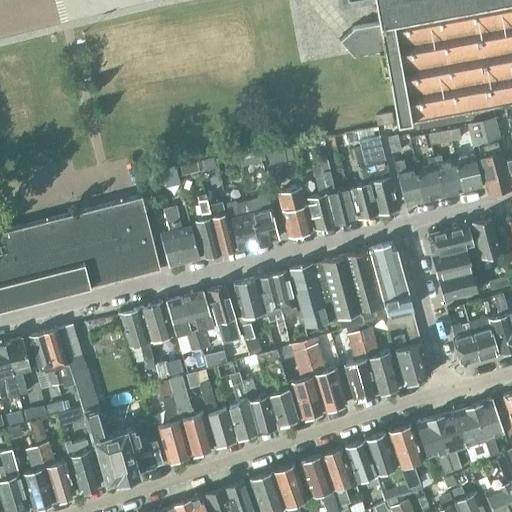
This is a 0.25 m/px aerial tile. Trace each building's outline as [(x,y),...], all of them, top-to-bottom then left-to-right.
[(511,0),(334,0),(335,0),(337,2),(339,3),(342,3),(349,2),(349,3),(365,0),(373,0),(378,21),(354,26),(339,38),(352,54),(378,49),(382,71),(387,70),(396,122),(417,118),(419,126),(463,118),(462,110),(511,100),(511,0)] [(392,121),(391,111),(375,114),(377,124),(392,121)] [(476,144),(477,146),(489,193),(509,187),(500,152),(504,151),(494,117),(467,124),(472,145),(476,144)] [(458,127),(441,130),(443,140),(460,137),(458,127)] [(400,148),(398,138),(397,134),(394,134),(393,130),(386,132),(387,136),(388,140),(391,150),(400,148)] [(443,140),(441,130),(428,133),(430,143),(443,140)] [(358,138),(360,146),(377,211),(377,212),(397,207),(389,175),(388,175),(378,134),(358,138)] [(259,148),(260,156),(265,175),(277,172),(274,162),(282,160),(279,145),(259,148)] [(377,211),(360,146),(351,148),(361,182),(349,185),(357,216),(377,211)] [(236,152),(238,162),(239,167),(260,163),(257,149),(236,152)] [(442,152),(433,155),(443,194),(462,190),(454,158),(444,161),(442,152)] [(473,154),(454,158),(462,190),(481,185),(473,154)] [(428,165),(415,168),(423,199),(443,194),(433,155),(426,157),(428,165)] [(198,160),(202,177),(212,175),(212,172),(217,171),(215,161),(212,162),(210,157),(198,160)] [(318,160),(319,162),(334,222),(354,217),(346,186),(334,189),(326,158),(318,160)] [(179,163),(181,174),(199,170),(197,160),(179,163)] [(334,222),(319,162),(311,164),(318,193),(306,196),(314,227),(334,222)] [(423,199),(415,168),(404,171),(401,163),(395,165),(397,173),(396,173),(404,204),(423,199)] [(175,164),(159,167),(164,187),(180,183),(175,164)] [(160,171),(144,175),(148,191),(164,187),(160,171)] [(305,203),(300,185),(277,191),(279,201),(281,208),(288,234),(311,228),(305,203)] [(211,191),(204,193),(219,252),(234,248),(224,211),(214,214),(213,209),(215,209),(216,210),(225,208),(221,192),(212,194),(211,191)] [(260,208),(250,211),(258,242),(278,237),(266,191),(257,194),(260,208)] [(219,252),(204,193),(197,195),(202,217),(195,219),(204,255),(219,252)] [(0,306),(16,303),(21,302),(21,301),(39,297),(44,296),(62,291),(63,291),(67,290),(86,285),(90,284),(159,266),(149,225),(158,223),(155,211),(146,213),(141,194),(0,229),(0,306)] [(258,242),(250,211),(239,214),(235,199),(225,201),(237,247),(258,242)] [(175,204),(169,205),(183,261),(199,257),(190,223),(181,226),(175,204)] [(183,261),(169,205),(162,207),(168,229),(159,231),(168,264),(183,261)] [(470,222),(480,257),(499,251),(490,217),(470,222)] [(431,257),(465,247),(473,245),(466,222),(427,232),(425,236),(431,257)] [(390,241),(368,247),(385,314),(411,307),(394,244),(390,241)] [(321,259),(321,260),(337,317),(360,311),(362,321),(385,314),(368,247),(321,259)] [(465,247),(431,257),(436,274),(470,265),(465,247)] [(337,317),(321,260),(312,262),(311,262),(288,268),(304,326),(337,317)] [(481,266),(470,269),(437,278),(443,299),(476,289),(472,276),(483,273),(481,266)] [(285,269),(271,272),(282,316),(296,313),(285,269)] [(271,272),(257,276),(266,311),(268,320),(282,316),(271,272)] [(239,324),(245,344),(246,347),(257,344),(250,321),(253,320),(252,315),(266,311),(257,276),(232,282),(241,315),(237,316),(240,324),(239,324)] [(246,347),(245,344),(233,348),(224,318),(234,315),(224,284),(206,289),(227,360),(236,357),(237,360),(249,356),(246,347)] [(499,292),(506,312),(511,333),(511,303),(508,289),(499,292)] [(202,290),(185,294),(200,347),(209,345),(203,327),(213,324),(202,290)] [(200,347),(185,294),(165,299),(176,335),(185,332),(191,350),(200,347)] [(162,300),(140,306),(149,337),(147,338),(148,340),(170,335),(162,300)] [(496,353),(486,318),(485,315),(466,321),(470,332),(463,335),(454,305),(445,308),(448,317),(451,330),(452,336),(458,359),(458,360),(464,363),(464,362),(496,353)] [(149,337),(140,306),(119,311),(127,346),(139,343),(145,369),(155,366),(148,340),(147,338),(149,337)] [(388,329),(405,325),(410,344),(393,348),(402,383),(429,374),(419,337),(411,308),(384,315),(388,329)] [(511,333),(506,312),(486,318),(496,353),(511,347),(511,333)] [(368,325),(357,329),(376,391),(399,384),(388,348),(377,352),(368,325)] [(59,330),(67,358),(82,409),(98,404),(87,367),(85,367),(72,326),(59,330)] [(43,330),(58,382),(62,381),(63,385),(74,383),(57,327),(43,330)] [(376,391),(357,329),(345,333),(354,359),(343,363),(353,399),(376,391)] [(51,384),(58,382),(43,330),(28,334),(39,370),(47,367),(51,384)] [(21,336),(4,341),(17,393),(25,391),(20,369),(29,367),(21,336)] [(4,341),(0,341),(0,374),(2,374),(8,397),(17,395),(17,393),(4,341)] [(317,343),(305,347),(323,409),(346,401),(335,365),(324,368),(317,343)] [(268,392),(278,424),(296,418),(276,347),(255,353),(263,380),(277,376),(281,388),(268,392)] [(323,409),(305,347),(292,350),(300,377),(290,380),(300,416),(323,409)] [(156,365),(159,377),(183,371),(180,359),(156,365)] [(195,370),(198,383),(216,444),(235,438),(225,406),(211,410),(210,406),(213,405),(205,379),(208,379),(205,367),(195,370)] [(238,370),(256,431),(275,425),(266,394),(252,398),(251,394),(254,394),(246,368),(238,370)] [(188,386),(198,383),(195,370),(185,373),(188,386)] [(228,405),(238,437),(256,431),(238,370),(230,372),(238,398),(241,397),(242,401),(228,405)] [(171,385),(170,385),(189,453),(212,445),(203,413),(192,416),(184,390),(187,389),(183,373),(169,377),(171,385)] [(189,453),(170,385),(164,387),(167,397),(162,398),(169,423),(157,426),(167,461),(189,453)] [(511,433),(511,390),(502,393),(508,412),(501,414),(507,435),(511,433)] [(491,397),(472,403),(488,454),(498,451),(492,435),(503,431),(491,397)] [(472,403),(453,409),(464,443),(474,440),(480,457),(488,454),(472,403)] [(46,404),(26,405),(26,415),(47,414),(46,404)] [(82,411),(92,447),(97,445),(107,478),(116,475),(117,478),(136,472),(136,470),(144,467),(144,468),(146,469),(154,466),(155,464),(155,463),(163,460),(156,438),(148,440),(147,436),(139,438),(137,429),(134,430),(133,426),(107,433),(99,406),(82,411)] [(9,411),(12,422),(26,418),(24,407),(9,411)] [(453,409),(434,415),(451,469),(459,466),(453,447),(464,443),(453,409)] [(55,416),(60,430),(78,491),(100,484),(90,448),(89,448),(87,441),(74,445),(67,423),(68,423),(65,413),(55,416)] [(451,469),(434,415),(414,421),(425,456),(437,452),(443,471),(451,469)] [(30,424),(36,444),(53,499),(75,492),(65,458),(54,461),(47,440),(41,420),(30,424)] [(387,430),(404,484),(405,490),(409,488),(407,484),(417,481),(411,460),(421,457),(410,422),(387,430)] [(18,427),(7,430),(9,439),(21,436),(18,427)] [(384,431),(364,438),(375,472),(395,465),(384,431)] [(375,472),(364,438),(343,445),(355,479),(375,472)] [(53,499),(36,444),(25,447),(32,468),(21,471),(32,507),(53,499)] [(0,464),(0,495),(4,511),(16,511),(28,508),(11,446),(0,449),(0,451),(3,464),(0,464)] [(340,446),(320,453),(339,510),(350,506),(342,483),(352,480),(340,446)] [(511,448),(496,456),(511,491),(511,468),(509,462),(511,460),(511,448)] [(339,511),(339,510),(320,453),(300,460),(311,494),(321,491),(327,511),(339,511)] [(509,511),(511,511),(511,491),(496,456),(481,463),(491,486),(483,490),(493,511),(509,511)] [(271,470),(285,511),(298,511),(295,501),(305,497),(293,462),(271,470)] [(262,511),(271,509),(272,511),(285,511),(271,470),(249,477),(260,511),(262,511)] [(375,506),(385,502),(384,498),(382,491),(377,478),(366,481),(375,506)] [(253,511),(243,479),(223,486),(232,511),(253,511)] [(404,484),(382,491),(384,498),(395,494),(405,490),(404,484)] [(232,511),(223,486),(204,492),(210,511),(232,511)] [(409,488),(405,490),(395,494),(402,511),(428,511),(431,511),(431,510),(425,496),(417,500),(422,511),(413,511),(405,494),(410,492),(409,488)] [(457,490),(450,493),(458,511),(484,511),(475,490),(460,497),(457,490)] [(458,511),(450,493),(441,497),(445,505),(431,511),(458,511)] [(181,500),(184,511),(206,511),(200,494),(181,500)] [(385,502),(386,506),(389,505),(391,511),(402,511),(395,494),(384,498),(385,502)] [(184,511),(181,500),(162,507),(163,511),(184,511)]
